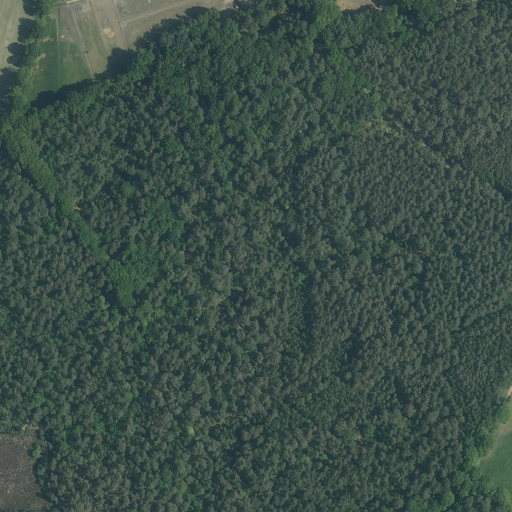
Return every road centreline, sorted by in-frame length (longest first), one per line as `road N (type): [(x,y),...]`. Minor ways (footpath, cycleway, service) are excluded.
road 1 (unknown): [(457,497),(424,491),(429,448),(392,414),(277,340),(284,261),(246,223),(178,180),(160,145),(146,138),(97,165),(28,160)]
road 2 (track): [(205,511),(290,432),(270,399),(260,351),(241,330),(159,365),(129,297),(93,248)]
road 3 (unclassified): [(511,205),(416,139),(322,52),(317,0)]
road 4 (track): [(0,430),(27,434),(43,424),(30,408),(35,346),(53,319),(47,282),(93,248)]
road 5 (track): [(159,365),(212,465),(213,500)]
road 6 (track): [(12,140),(93,248)]
